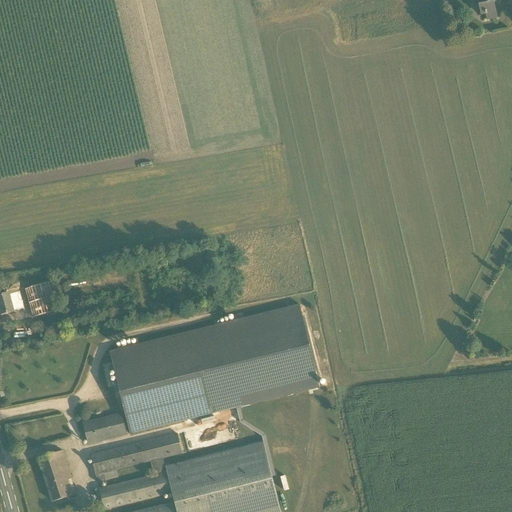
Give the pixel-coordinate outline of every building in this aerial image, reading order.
[(275,0),(277,9),(321,0),(275,0)] [(480,0),(481,5),(479,5),(481,16),(486,15),(487,20),(497,18),(494,3),(496,2),(495,0),(480,0)] [(33,318),(59,311),(51,282),(25,289),(33,318)] [(12,304),(9,294),(0,296),(0,313),(1,315),(22,309),(20,302),(12,304)] [(80,405),(90,445),(320,388),(299,305),(46,368),(56,411),(80,405)] [(154,475),(166,472),(163,459),(182,454),(178,434),(91,455),(97,483),(118,478),(117,471),(151,462),(154,475)] [(176,511),(280,511),(264,442),(166,467),(167,472),(172,493),(176,511)] [(53,502),(77,495),(75,487),(73,487),(71,479),(72,477),(63,451),(39,458),(53,502)] [(100,511),(105,511),(105,510),(172,493),(167,472),(166,472),(154,475),(95,490),(100,511)] [(174,511),(173,503),(138,511),(174,511)]
